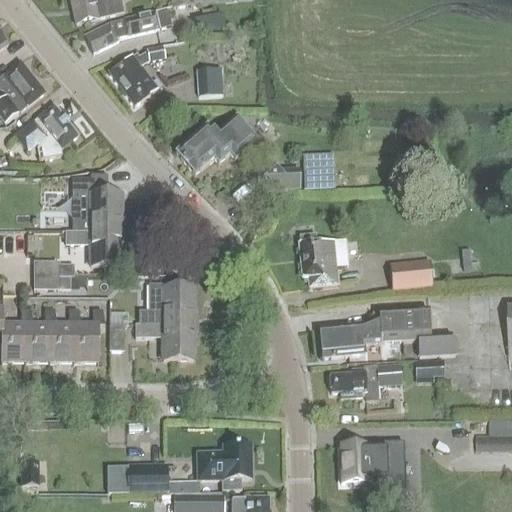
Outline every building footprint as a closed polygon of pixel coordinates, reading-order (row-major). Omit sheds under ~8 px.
[(69,0),(74,27),(123,17),(120,4),(114,5),(113,0),(69,0)] [(196,7),(195,0),(170,0),(172,11),(196,7)] [(172,30),(166,11),(109,27),(85,39),(94,56),(125,41),(159,34),(172,30)] [(109,77),(121,93),(134,111),(160,91),(156,85),(153,87),(141,71),(148,66),(164,63),(162,51),(146,53),(146,56),(139,61),(137,58),(133,61),(132,59),(109,77)] [(0,82),(0,88),(8,99),(0,104),(0,123),(4,128),(44,97),(20,67),(0,82)] [(223,99),(222,72),(196,73),(197,100),(223,99)] [(53,110),(14,140),(23,152),(36,149),(39,164),(61,160),(60,154),(77,140),(53,110)] [(209,131),(177,158),(195,180),(215,164),(219,170),(231,160),(236,166),(258,148),(239,124),(217,142),(209,131)] [(332,158),(303,159),(304,176),(305,192),(333,191),(332,175),(332,158)] [(275,172),(267,163),(247,181),(264,200),(270,194),(299,193),(299,172),(275,172)] [(90,183),(90,188),(106,188),(106,179),(90,179),(90,183)] [(35,203),(60,204),(60,190),(35,189),(35,203)] [(74,228),(74,237),(120,237),(120,201),(91,201),(91,228),(74,228)] [(120,237),(74,237),(74,238),(65,237),(65,250),(90,250),(90,272),(120,272),(120,237)] [(298,248),(301,282),(307,282),(308,291),(337,289),(336,275),(340,275),(340,271),(335,271),(333,245),(316,246),(315,238),(299,240),(300,248),(298,248)] [(59,265),(32,264),(32,278),(59,278),(59,265)] [(431,293),(429,266),(389,270),(391,296),(431,293)] [(32,278),(32,293),(70,294),(70,281),(59,280),(59,278),(32,278)] [(193,296),(166,296),(166,293),(151,293),(151,319),(140,320),(140,332),(154,332),(154,331),(194,331),(193,296)] [(379,325),(378,325),(379,346),(380,346),(380,345),(417,343),(418,359),(454,357),(454,344),(433,345),(430,342),(430,329),(434,329),(437,325),(437,321),(434,318),(429,318),(429,312),(378,315),(379,325)] [(24,329),(32,329),(28,316),(20,316),(20,329),(1,329),(0,329),(0,354),(0,370),(24,370),(24,329)] [(44,329),(32,329),(24,329),(24,370),(48,370),(47,329),(57,329),(53,316),(44,316),(44,329)] [(48,370),(72,370),(71,329),(81,329),(77,316),(68,316),(68,329),(57,329),(47,329),(48,370)] [(92,329),(81,329),(71,329),(72,370),(96,370),(96,330),(104,330),(104,327),(100,316),(92,316),(92,329)] [(379,346),(378,325),(360,326),(360,328),(319,330),(321,360),(363,358),(363,357),(365,356),(364,347),(379,346)] [(124,358),(124,331),(108,331),(109,358),(124,358)] [(194,367),(194,331),(154,331),(154,332),(140,332),(136,332),(136,346),(155,346),(155,342),(164,342),(164,367),(194,367)] [(438,363),(414,365),(415,381),(439,379),(438,363)] [(380,408),(379,392),(401,391),(400,371),(365,373),(365,375),(354,376),(354,380),(331,382),(332,400),(342,399),(342,405),(367,403),(368,409),(380,408)] [(511,456),(511,440),(476,440),(476,456),(511,456)] [(366,450),(339,450),(340,487),(360,486),(400,486),(399,447),(403,447),(403,445),(365,446),(366,450)] [(223,459),(197,459),(197,485),(220,485),(220,497),(240,497),(240,485),(249,485),(249,451),(223,451),(223,459)] [(19,466),(20,491),(38,490),(38,465),(19,466)] [(167,471),(107,470),(106,498),(128,498),(129,496),(167,496),(167,471)] [(223,511),(224,498),(173,498),(172,511),(223,511)]
